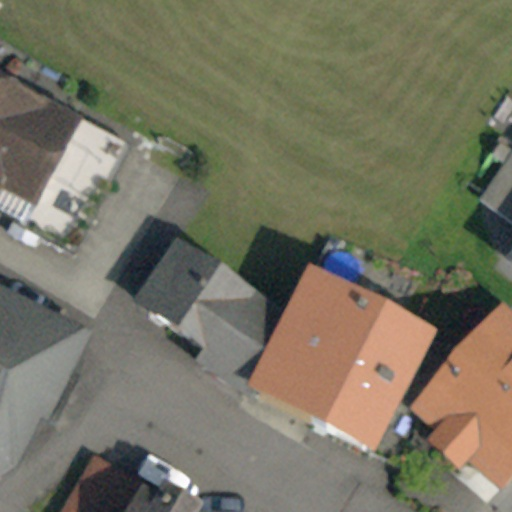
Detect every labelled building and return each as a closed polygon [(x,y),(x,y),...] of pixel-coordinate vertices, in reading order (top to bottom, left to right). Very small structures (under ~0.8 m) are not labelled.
[(79,143),(0,103),(0,246),(22,257),(79,143)] [(273,338),(165,264),(119,331),(227,404),(273,338)] [(417,363),(293,302),(236,418),(359,478),(417,363)] [(79,361),(0,322),(0,496),(9,501),(79,361)] [(511,340),(507,336),(427,423),(498,487),(511,471),(511,340)]
